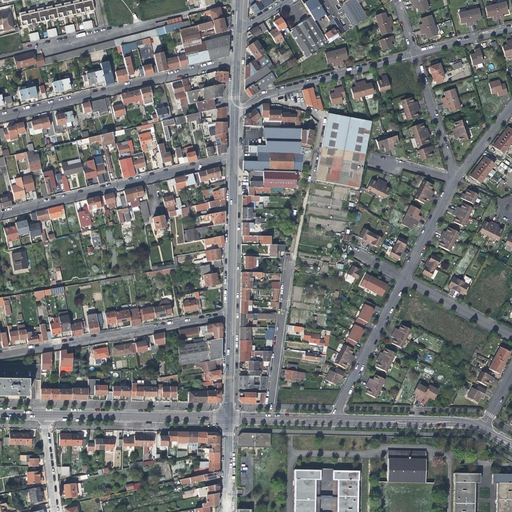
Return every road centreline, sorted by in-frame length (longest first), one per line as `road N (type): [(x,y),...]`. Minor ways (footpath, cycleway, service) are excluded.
road 1 (residential): [(282,324),(319,116),(267,93)]
road 2 (residential): [(237,3),(0,58)]
road 3 (residential): [(0,118),(235,61)]
road 4 (residential): [(0,213),(232,159)]
road 5 (residential): [(0,354),(230,313)]
road 6 (secondary): [(42,413),(226,417)]
road 7 (residential): [(333,419),(401,277)]
road 8 (secondary): [(230,313),(232,159)]
road 9 (residential): [(267,93),(413,52)]
road 10 (secondary): [(333,419),(481,427)]
road 11 (residential): [(413,52),(453,177)]
road 12 (residential): [(401,277),(511,337)]
